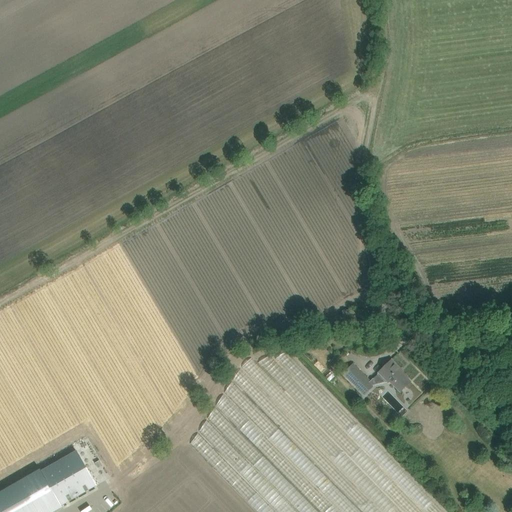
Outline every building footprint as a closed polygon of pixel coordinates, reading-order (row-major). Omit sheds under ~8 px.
[(364,310),(343,310),(343,319),(344,319),(344,323),(365,323),(364,310)] [(443,511),(299,359),(274,362),(150,478),(152,480),(141,490),(161,511),(177,511),(177,509),(219,504),(219,508),(270,503),(273,500),(284,511),(443,511)] [(379,373),(386,380),(388,383),(390,381),(400,392),(403,389),(410,382),(399,370),(400,369),(392,360),(379,373)] [(343,374),(360,391),(365,395),(374,386),(370,381),(353,364),(343,374)] [(334,374),(329,379),(333,384),(339,379),(334,374)] [(413,392),(403,401),(411,410),(421,401),(413,392)] [(405,418),(412,411),(405,405),(399,412),(405,418)] [(42,471),(41,469),(0,492),(0,511),(54,511),(62,507),(61,506),(96,486),(77,451),(42,471)]
